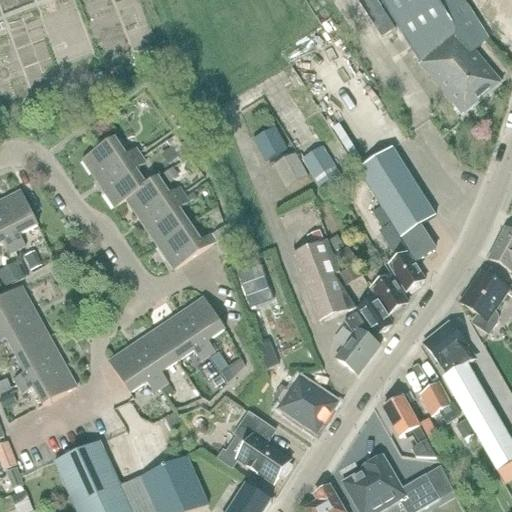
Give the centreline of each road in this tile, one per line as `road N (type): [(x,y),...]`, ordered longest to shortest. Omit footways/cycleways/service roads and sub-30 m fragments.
road 1 (unclassified): [(290,511),(458,274),(511,160)]
road 2 (residential): [(154,300),(105,228),(79,212),(44,161),(0,157)]
